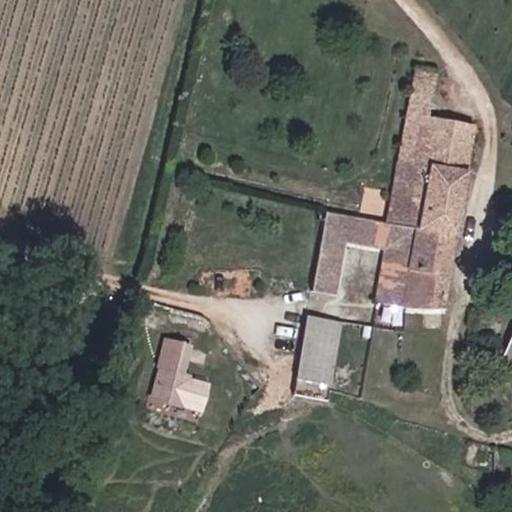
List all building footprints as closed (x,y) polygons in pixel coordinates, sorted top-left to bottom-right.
[(435,117),(442,75),(417,71),(410,112),(435,117)] [(458,231),(478,124),(435,117),(410,112),(390,219),(458,231)] [(324,206),(317,250),(334,253),(337,238),(349,240),(355,212),(324,206)] [(390,219),(355,212),(349,240),(385,247),(390,219)] [(446,275),(450,275),(458,231),(390,219),(385,247),(394,248),(384,306),(445,307),(446,275)] [(394,248),(385,247),(374,306),(384,306),(394,248)] [(327,293),(334,253),(317,250),(311,291),(327,293)] [(288,376),(297,379),(306,317),(300,316),(288,376)] [(306,317),(297,379),(307,381),(319,319),(306,317)] [(151,399),(185,405),(196,342),(162,336),(151,399)] [(328,387),(307,381),(297,379),(288,376),(285,393),(324,404),(328,387)] [(511,472),(495,468),(492,480),(508,484),(511,472)]
